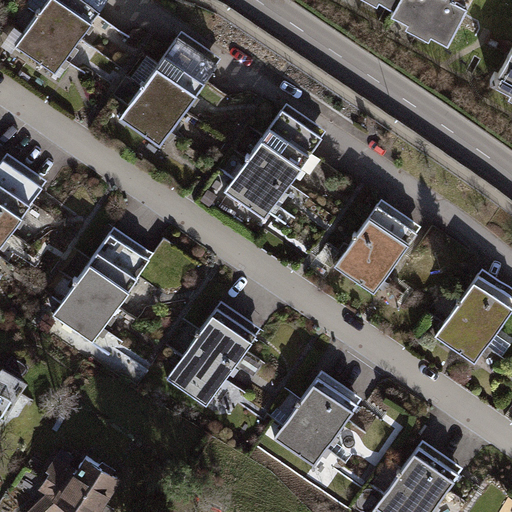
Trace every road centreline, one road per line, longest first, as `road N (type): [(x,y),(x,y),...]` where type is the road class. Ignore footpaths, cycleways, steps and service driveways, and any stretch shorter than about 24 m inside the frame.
road 1 (residential): [(12,97),(511,437)]
road 2 (secondary): [(252,0),(511,175)]
